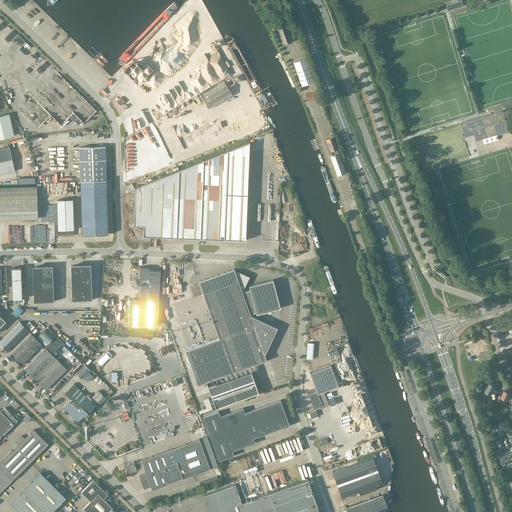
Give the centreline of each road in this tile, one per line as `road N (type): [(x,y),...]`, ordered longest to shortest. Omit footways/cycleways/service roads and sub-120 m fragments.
road 1 (unclassified): [(334,511),(297,401),(304,291),(296,272),(254,259),(119,251)]
road 2 (unclassified): [(485,313),(478,299),(430,282),(316,0)]
road 3 (unclassified): [(119,251),(109,113),(0,3)]
road 4 (unknown): [(143,171),(219,143),(223,130),(204,114),(183,114),(151,135),(141,164)]
road 5 (primary): [(434,330),(350,142)]
road 6 (primary): [(350,142),(416,336)]
road 7 (unclassified): [(141,511),(0,369)]
road 8 (primary): [(493,511),(434,330)]
road 9 (primary): [(416,336),(472,511)]
road 10 (unclassified): [(456,511),(399,343)]
road 11 (primary): [(350,142),(297,0)]
